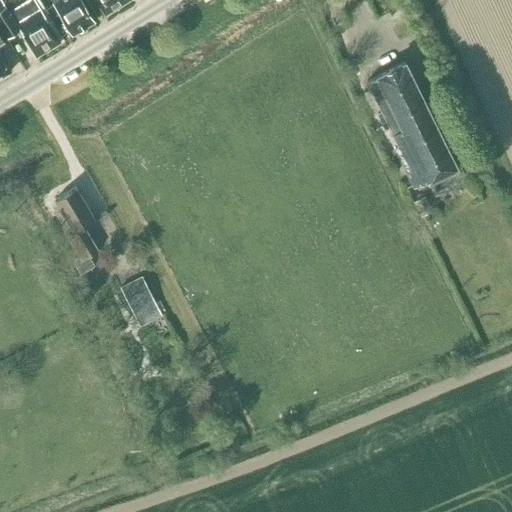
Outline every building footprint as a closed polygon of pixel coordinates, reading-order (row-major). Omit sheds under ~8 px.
[(0,0),(0,28),(6,38),(19,30),(35,56),(59,42),(40,10),(33,0),(27,0),(8,12),(5,6),(0,0)] [(93,21),(80,1),(79,0),(50,0),(72,34),(93,21)] [(94,0),(104,15),(126,1),(127,0),(94,0)] [(0,77),(10,71),(0,55),(0,44),(4,42),(0,36),(0,77)] [(429,181),(457,167),(404,61),(375,75),(376,76),(366,81),(381,111),(376,113),(384,128),(390,125),(400,144),(394,147),(413,187),(428,180),(429,181)] [(67,235),(79,255),(72,259),(80,273),(95,265),(89,254),(97,249),(83,226),(94,220),(74,187),(54,200),(73,231),(67,235)] [(421,216),(430,211),(422,196),(413,201),(421,216)] [(160,314),(141,276),(119,287),(133,316),(134,315),(139,325),(160,314)]
